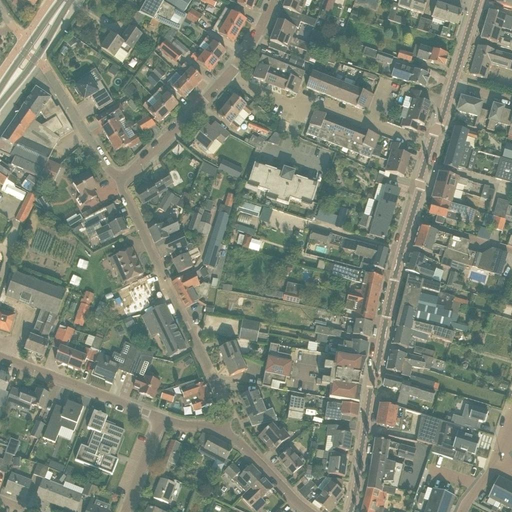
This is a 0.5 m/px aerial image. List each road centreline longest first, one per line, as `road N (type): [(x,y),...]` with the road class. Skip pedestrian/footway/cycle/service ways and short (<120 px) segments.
road 1 (tertiary): [(350,511),(389,300),(431,147)]
road 2 (residential): [(221,431),(228,412),(116,180)]
road 3 (residential): [(162,419),(0,358)]
road 4 (residential): [(372,123),(225,78)]
road 5 (residential): [(116,180),(225,78)]
road 6 (residential): [(116,180),(46,70)]
